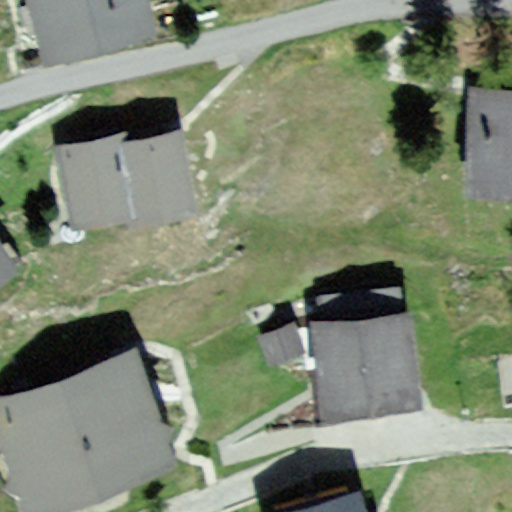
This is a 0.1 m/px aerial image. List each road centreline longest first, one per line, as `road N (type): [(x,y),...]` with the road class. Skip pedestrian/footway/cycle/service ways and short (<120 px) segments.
road 1 (residential): [(389,0),(0,96)]
road 2 (residential): [(511,430),(350,447),(259,473),(178,511)]
